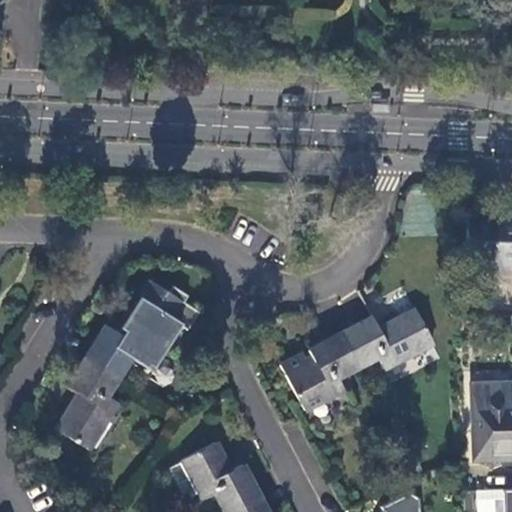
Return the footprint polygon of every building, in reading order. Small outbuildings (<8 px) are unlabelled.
[(47,47),(57,47),(57,29),(47,29),(47,47)] [(511,209),(464,207),(462,273),(511,275),(511,209)] [(104,326),(85,357),(117,377),(129,358),(140,365),(151,349),(159,354),(177,325),(186,330),(196,312),(182,303),(186,296),(171,286),(167,292),(149,281),(140,294),(141,296),(140,299),(137,298),(115,332),(104,326)] [(370,317),(338,334),(356,367),(374,357),(382,369),(431,343),(413,309),(376,328),(370,317)] [(336,378),(356,367),(338,334),(306,350),(310,359),(306,362),(301,353),(278,365),(302,410),(341,389),(336,378)] [(105,395),(117,377),(85,357),(66,387),(76,395),(55,430),(87,449),(116,403),(105,395)] [(471,457),(511,456),(511,382),(469,383),(471,457)] [(213,495),(221,511),(225,511),(257,496),(240,464),(229,470),(227,465),(215,442),(180,459),(181,462),(168,469),(184,498),(197,492),(202,500),(213,495)] [(484,477),(459,477),(460,492),(473,491),(485,491),(484,477)] [(511,511),(511,489),(502,490),(503,511),(511,511)] [(473,511),(473,491),(460,492),(460,511),(473,511)] [(265,511),(257,496),(225,511),(265,511)]
